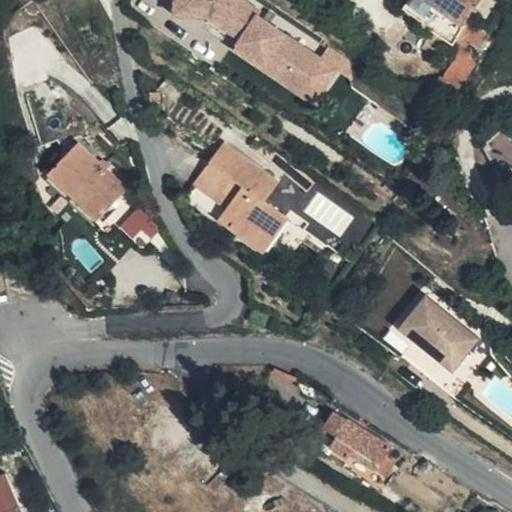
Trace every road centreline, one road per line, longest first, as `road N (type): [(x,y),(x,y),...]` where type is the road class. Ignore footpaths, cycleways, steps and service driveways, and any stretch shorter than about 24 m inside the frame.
road 1 (unclassified): [(71,511),(23,400),(28,376),(47,358),(73,356),(265,354),(323,373),(511,497)]
road 2 (unknown): [(202,355),(252,436),(344,511)]
